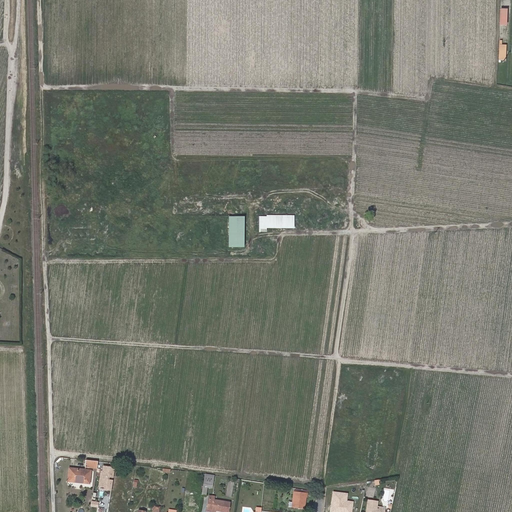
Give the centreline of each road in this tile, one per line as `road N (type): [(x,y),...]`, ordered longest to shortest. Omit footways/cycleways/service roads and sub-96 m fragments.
road 1 (track): [(53,511),(39,0)]
road 2 (track): [(48,338),(511,374)]
road 3 (track): [(351,195),(321,490)]
road 4 (track): [(290,234),(511,223)]
road 5 (residential): [(0,217),(13,51),(6,0)]
